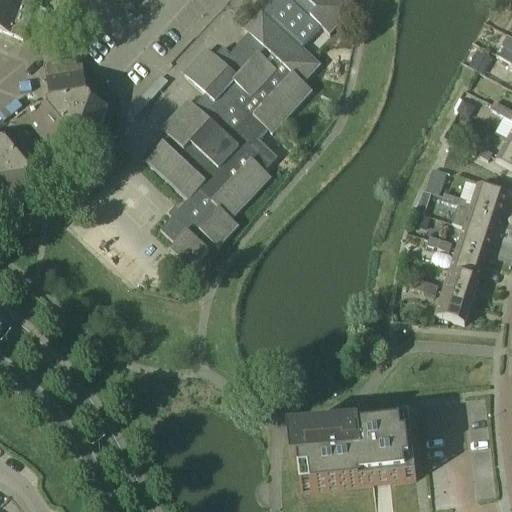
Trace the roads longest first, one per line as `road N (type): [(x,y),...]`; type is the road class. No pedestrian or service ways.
road 1 (tertiary): [(146,511),(76,392),(0,316)]
road 2 (tertiary): [(0,362),(74,438),(116,511)]
road 3 (residential): [(511,337),(391,328)]
